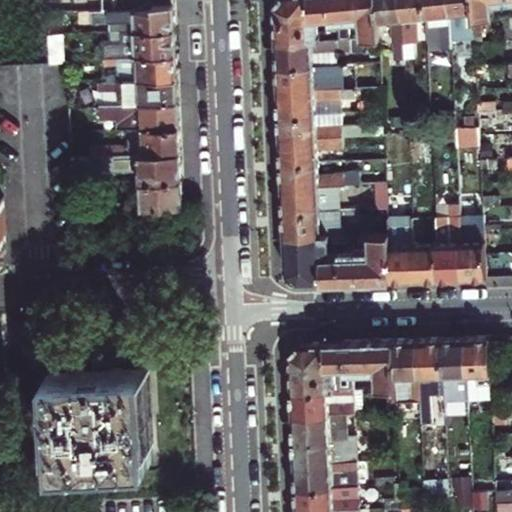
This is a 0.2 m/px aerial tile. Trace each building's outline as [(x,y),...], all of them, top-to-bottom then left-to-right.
[(174,0),(103,0),(104,9),(154,6),(154,3),(175,2),(174,0)] [(330,16),(329,0),(277,0),(274,4),(275,12),(276,40),(312,39),(319,39),(319,34),(311,34),(310,17),(326,16),(327,33),(339,33),(339,24),(338,15),(330,16)] [(379,21),(376,0),(329,0),(330,16),(338,15),(339,24),(345,24),(345,21),(361,21),(362,37),(380,36),(379,21)] [(406,44),(401,0),(376,0),(379,21),(391,20),(395,59),(406,58),(406,44)] [(401,0),(406,44),(419,43),(416,18),(427,16),(425,0),(401,0)] [(453,40),(448,0),(425,0),(427,16),(437,15),(439,41),(453,40)] [(463,14),(475,12),(474,0),(448,0),(453,40),(465,38),(463,14)] [(511,0),(474,0),(475,12),(476,17),(492,16),(492,2),(508,2),(508,3),(511,2),(511,0)] [(154,6),(104,9),(97,9),(97,14),(100,18),(111,17),(114,13),(119,13),(119,17),(136,16),(137,29),(176,27),(176,20),(175,2),(154,3),(154,6)] [(77,58),(74,10),(49,12),(54,59),(77,58)] [(511,15),(502,16),(503,39),(511,38),(511,15)] [(176,27),(137,29),(137,43),(133,41),(104,42),(99,47),(99,57),(104,57),(117,56),(123,56),(177,54),(176,42),(176,27)] [(277,56),(277,65),(313,63),(381,61),(380,36),(362,37),(319,39),(312,39),(276,40),(277,56)] [(178,67),(177,54),(123,56),(124,73),(118,73),(118,80),(178,77),(178,67)] [(278,88),(340,86),(340,73),(314,75),(313,63),(277,65),(278,76),(278,88)] [(478,65),(479,74),(494,73),(494,64),(478,65)] [(382,84),(382,75),(365,75),(365,85),(382,84)] [(121,89),(121,102),(179,100),(179,89),(178,77),(118,80),(102,80),(102,90),(121,89)] [(279,98),(279,113),(316,112),(315,100),(341,98),(340,86),(278,88),(279,98)] [(130,108),(130,127),(180,125),(180,113),(179,100),(121,102),(101,103),(101,118),(124,116),(124,108),(130,108)] [(496,103),(480,104),(480,112),(496,111),(496,103)] [(457,128),(456,110),(446,111),(447,128),(457,128)] [(457,128),(465,128),(465,110),(456,110),(457,128)] [(409,129),(408,111),(399,111),(399,129),(409,129)] [(417,111),(408,111),(409,129),(417,128),(417,111)] [(497,121),(496,111),(480,112),(481,121),(497,121)] [(280,126),(281,137),(342,135),(342,122),(316,123),(316,112),(279,113),(280,126)] [(90,145),(90,154),(182,150),(181,138),(180,125),(130,127),(131,145),(90,145)] [(457,144),(457,128),(447,128),(447,144),(457,144)] [(368,144),(385,143),(385,133),(367,134),(368,144)] [(281,148),(282,161),(318,160),(318,148),(343,147),(342,135),(281,137),(281,148)] [(141,168),(142,179),(183,178),(182,165),(182,150),(90,154),(78,155),(79,171),(141,168)] [(482,150),(482,159),(499,158),(498,150),(482,150)] [(499,167),(499,158),(482,159),(482,167),(499,167)] [(283,176),(283,186),(338,185),(345,184),(344,172),(319,173),(318,160),(282,161),(283,176)] [(183,188),(183,178),(142,179),(143,208),(184,207),(183,188)] [(374,208),(388,208),(387,183),(373,183),(374,208)] [(284,196),(284,211),(339,209),(338,185),(283,186),(284,196)] [(484,206),(501,206),(500,198),(484,198),(484,206)] [(501,206),(484,206),(485,216),(502,216),(501,206)] [(463,277),(462,241),(461,221),(460,215),(460,207),(450,208),(450,219),(437,219),(438,243),(439,278),(452,278),(463,277)] [(285,221),(285,235),(328,233),(340,233),(339,209),(284,211),(285,221)] [(487,254),(486,240),(474,241),(473,215),(460,215),(461,221),(462,241),(463,277),(477,277),(488,276),(487,254)] [(413,220),(414,243),(416,279),(427,278),(439,278),(438,243),(427,243),(426,219),(413,220)] [(389,232),(389,244),(391,279),(403,279),(416,279),(414,243),(413,220),(388,221),(389,232)] [(341,256),(342,281),(366,280),(391,279),(389,244),(389,232),(373,232),(373,249),(357,250),(356,246),(349,246),(349,255),(342,256),(341,256)] [(328,233),(285,235),(287,271),(291,276),(299,282),(342,281),(341,256),(322,256),(321,239),(328,239),(328,233)] [(487,254),(496,254),(494,236),(486,236),(486,240),(487,254)] [(492,362),(491,336),(478,337),(466,337),(469,398),(482,397),(481,372),(493,371),(493,370),(492,362)] [(445,399),(469,398),(466,337),(453,337),(442,338),(444,374),(445,399)] [(397,401),(421,400),(418,338),(403,339),(394,339),(396,376),(396,387),(397,401)] [(418,338),(421,400),(434,400),(432,374),(444,374),(442,338),(431,338),(418,338)] [(356,363),(356,375),(362,375),(362,372),(378,371),(379,387),(387,387),(396,387),(396,376),(394,339),(367,340),(345,341),(346,364),(356,363)] [(346,364),(345,341),(300,342),(291,353),(292,373),(293,389),(329,388),(337,388),(337,383),(328,383),(328,364),(346,364)] [(492,362),(493,370),(509,370),(509,361),(492,362)] [(89,371),(52,373),(58,466),(152,460),(147,367),(89,371)] [(293,401),(294,414),(347,412),(363,412),(362,387),(337,388),(329,388),(293,389),(293,401)] [(387,387),(388,411),(397,411),(397,401),(396,387),(387,387)] [(494,401),(494,409),(511,409),(511,401),(494,401)] [(511,418),(511,409),(494,409),(495,419),(511,418)] [(294,428),(295,439),(348,437),(347,412),(294,414),(294,428)] [(295,447),(296,463),(358,460),(357,437),(348,437),(295,439),(295,447)] [(511,447),(496,448),(497,457),(511,456),(511,447)] [(383,451),(383,459),(399,459),(399,450),(383,451)] [(511,465),(511,456),(497,457),(497,466),(511,465)] [(399,459),(383,459),(384,469),(400,469),(399,459)] [(296,471),(297,487),(333,486),(359,485),(358,460),(296,463),(296,471)] [(426,495),(425,478),(416,479),(417,495),(426,495)] [(298,500),(298,511),(361,509),(361,497),(334,499),(333,486),(297,487),(298,500)] [(473,493),(474,508),(483,508),(482,492),(473,493)] [(426,495),(426,511),(435,510),(434,494),(426,495)] [(511,494),(498,495),(499,505),(511,504),(511,494)] [(426,495),(417,495),(417,511),(426,511),(426,495)] [(402,508),(401,499),(385,500),(386,509),(402,508)]
